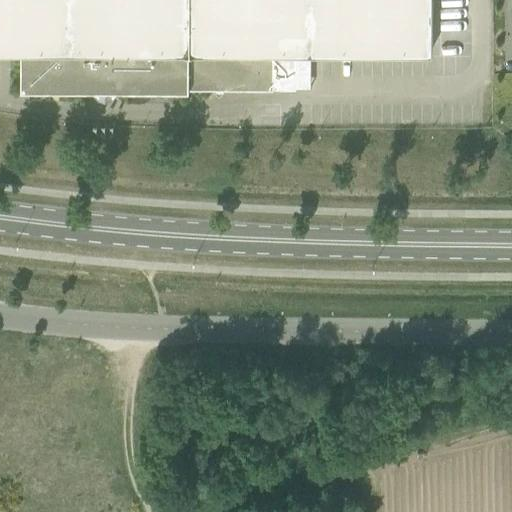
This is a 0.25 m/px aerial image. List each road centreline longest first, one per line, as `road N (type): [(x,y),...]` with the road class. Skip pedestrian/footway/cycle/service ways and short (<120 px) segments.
road 1 (unclassified): [(511,334),(162,328),(0,315)]
road 2 (secondary): [(432,250),(115,232),(0,217)]
road 3 (track): [(162,328),(155,394),(127,462),(145,511)]
